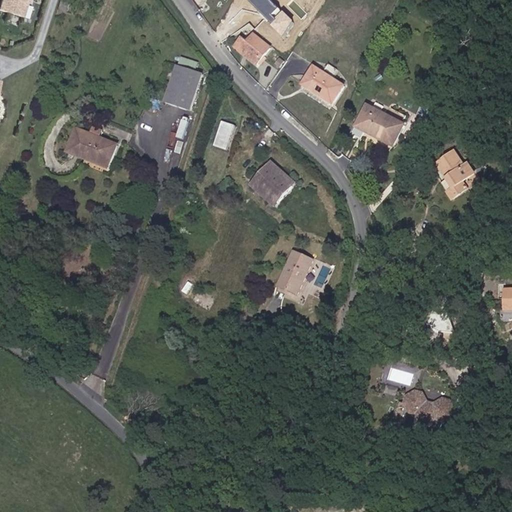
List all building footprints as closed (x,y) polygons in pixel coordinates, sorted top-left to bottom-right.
[(28,4),(29,0),(0,0),(0,2),(0,9),(29,19),(33,6),(28,4)] [(244,37),(235,48),(261,68),(276,49),(257,35),(251,43),(244,37)] [(180,65),(196,70),(198,63),(183,58),(180,65)] [(304,83),(334,106),(347,88),(317,66),(304,83)] [(180,67),(168,103),(193,112),(205,75),(180,67)] [(362,124),(371,131),(397,145),(407,126),(371,106),(362,124)] [(430,111),(422,108),(417,119),(426,122),(430,111)] [(106,127),(96,124),(94,133),(103,136),(106,127)] [(232,153),(238,129),(224,125),(217,149),(232,153)] [(119,145),(78,131),(70,153),(88,160),(90,156),(113,164),(119,145)] [(394,151),(397,145),(371,131),(368,137),(394,151)] [(464,198),(475,190),(471,184),(479,178),(473,169),(470,171),(459,154),(448,162),(454,170),(456,168),(463,179),(455,184),(464,198)] [(275,162),(272,165),(295,186),(298,183),(275,162)] [(272,165),(256,182),(280,202),(295,186),(272,165)] [(482,176),(479,178),(471,184),(475,190),(487,182),(482,176)] [(277,206),(280,202),(256,182),(253,185),(277,206)] [(315,259),(295,251),(280,285),(300,294),(315,259)] [(468,338),(450,338),(449,351),(467,352),(468,338)] [(455,399),(446,397),(440,402),(432,400),(428,392),(419,390),(408,396),(406,402),(411,412),(421,415),(424,422),(434,425),(442,420),(449,422),(457,415),(459,406),(455,399)]
